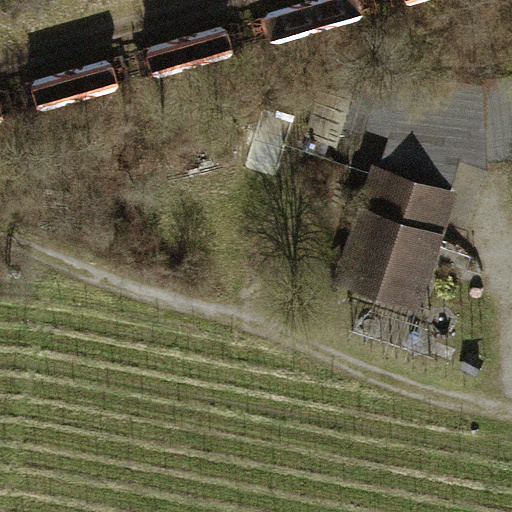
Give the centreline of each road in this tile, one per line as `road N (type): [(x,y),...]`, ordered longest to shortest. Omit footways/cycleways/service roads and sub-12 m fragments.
road 1 (track): [(0,239),(436,396),(511,409)]
road 2 (track): [(236,0),(0,64)]
